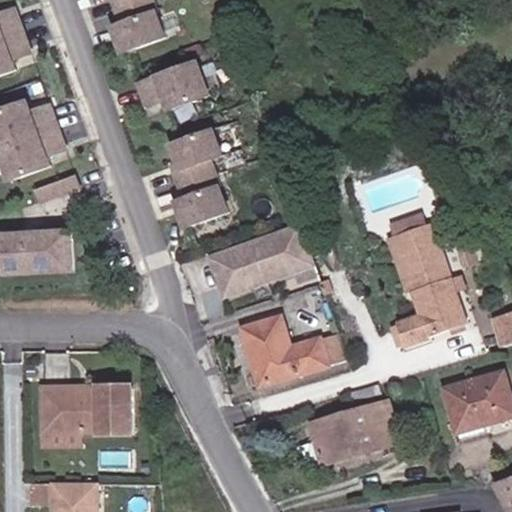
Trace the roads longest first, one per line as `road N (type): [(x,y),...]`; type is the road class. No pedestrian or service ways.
road 1 (residential): [(161,333),(175,304),(66,0)]
road 2 (tertiary): [(262,511),(161,333)]
road 3 (tertiary): [(161,333),(0,328)]
